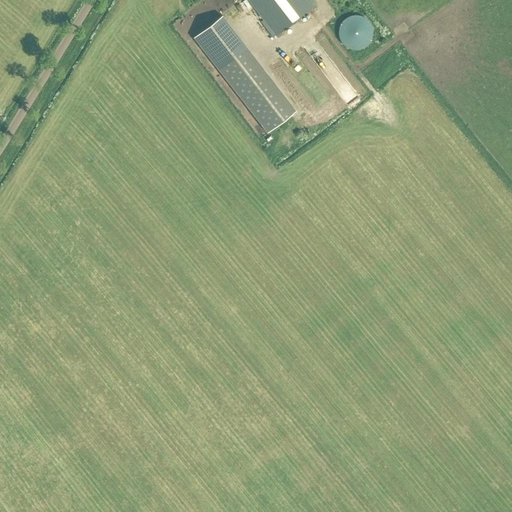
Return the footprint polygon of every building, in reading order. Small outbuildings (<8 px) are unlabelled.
[(315,5),(311,0),(247,0),(275,36),(315,5)] [(242,18),(254,35),(261,30),(249,13),(242,18)] [(222,15),(193,37),(266,133),(295,111),(222,15)] [(370,41),(372,34),(371,26),(367,20),(361,16),(353,15),(346,18),(340,23),(338,30),(339,38),(343,45),(350,49),(357,49),(365,47),(370,41)] [(327,80),(346,107),(356,101),(337,73),(327,80)]
